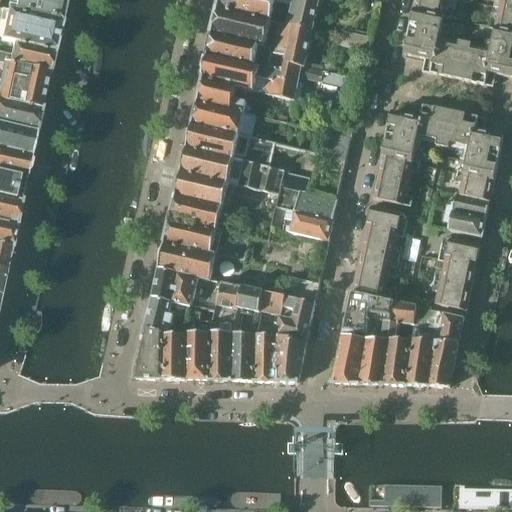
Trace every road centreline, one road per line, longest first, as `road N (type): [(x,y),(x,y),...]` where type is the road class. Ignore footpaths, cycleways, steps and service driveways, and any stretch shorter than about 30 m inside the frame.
road 1 (residential): [(403,0),(315,412)]
road 2 (residential): [(118,400),(209,0)]
road 3 (residential): [(86,0),(0,394)]
road 4 (residential): [(464,409),(511,178)]
road 5 (residential): [(118,400),(315,412)]
road 6 (residential): [(315,412),(464,409)]
